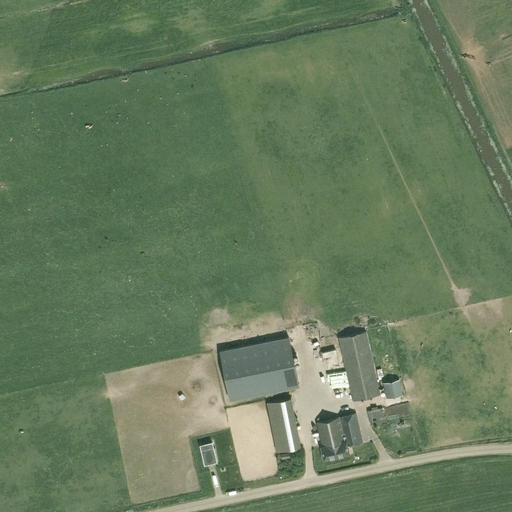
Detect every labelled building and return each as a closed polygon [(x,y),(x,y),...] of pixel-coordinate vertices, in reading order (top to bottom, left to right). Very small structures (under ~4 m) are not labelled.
[(339,337),(353,400),(380,394),(366,331),(339,337)] [(230,399),(299,385),(289,336),(220,350),(230,399)] [(340,346),(332,349),(335,357),(343,355),(340,346)] [(384,382),(387,397),(402,394),(399,379),(384,382)] [(301,446),(291,397),(268,402),(277,450),(301,446)] [(368,410),(370,424),(373,424),(385,421),(382,407),(368,410)] [(362,441),(356,412),(316,422),(322,447),(321,447),(324,458),(350,452),(348,445),(362,441)] [(205,463),(217,461),(212,442),(200,444),(205,463)]
